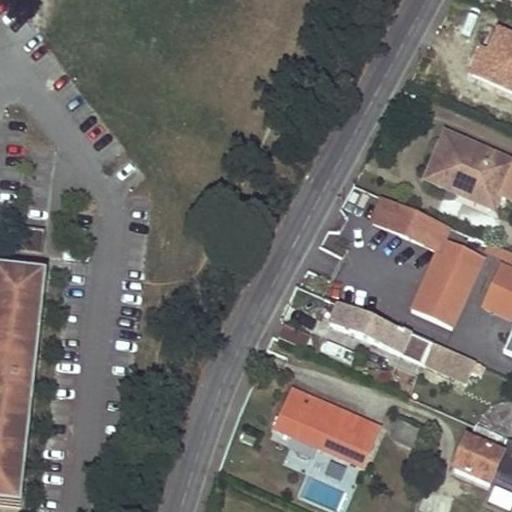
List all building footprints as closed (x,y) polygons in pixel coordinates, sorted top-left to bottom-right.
[(511,96),(511,42),(498,36),(487,58),(482,56),(472,78),(511,96)] [(511,164),(445,135),(433,164),(511,198),(511,164)] [(511,198),(433,164),(425,182),(460,197),(466,185),(499,200),(511,205),(511,198)] [(466,185),(460,197),(494,212),(499,200),(466,185)] [(443,243),(447,234),(381,203),(371,225),(438,255),(443,243)] [(44,232),(12,229),(9,252),(41,255),(44,232)] [(485,260),(443,243),(438,255),(409,313),(454,331),(485,260)] [(511,255),(488,245),(485,255),(502,263),(481,311),(511,325),(511,255)] [(0,511),(21,511),(45,277),(19,274),(0,271),(0,511)] [(329,327),(420,366),(428,347),(433,350),(425,368),(460,383),(468,363),(403,335),(403,336),(338,308),(329,327)] [(283,328),(277,339),(304,352),(310,340),(283,328)] [(357,431),(360,423),(292,393),(275,432),(363,470),(376,439),(357,431)] [(379,431),(360,423),(357,431),(376,439),(379,431)] [(393,441),(421,454),(428,438),(399,425),(393,441)] [(489,487),(509,441),(476,427),(470,441),(467,440),(454,472),(489,487)] [(511,457),(507,455),(489,503),(511,511),(511,457)]
